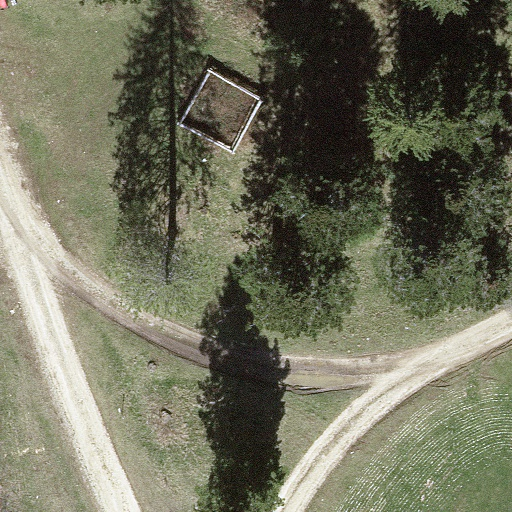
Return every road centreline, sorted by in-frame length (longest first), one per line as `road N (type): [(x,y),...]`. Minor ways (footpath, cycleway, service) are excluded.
road 1 (track): [(12,225),(107,294),(229,363),(293,379),(402,379)]
road 2 (track): [(129,511),(0,186)]
road 3 (track): [(288,511),(402,379),(511,325)]
